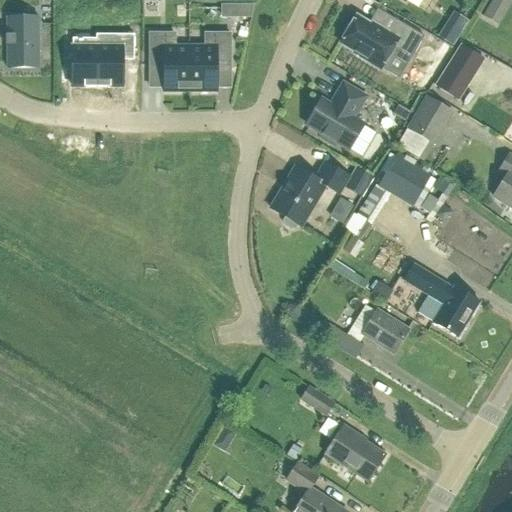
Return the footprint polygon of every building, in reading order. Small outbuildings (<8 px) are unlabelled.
[(500,28),(511,6),(511,1),(510,0),(494,0),(484,19),(500,28)] [(233,7),(233,18),(251,18),(254,6),(233,7)] [(454,49),(470,23),(454,13),(438,40),(454,49)] [(404,14),(401,20),(408,24),(411,19),(404,14)] [(6,36),(5,36),(5,47),(6,47),(7,69),(38,69),(38,19),(6,19),(6,36)] [(342,39),(338,47),(352,55),(351,57),(378,73),(380,71),(397,81),(409,61),(421,39),(394,23),(386,36),(378,31),(377,33),(354,19),(349,27),(346,28),(341,35),(342,39)] [(189,46),(189,92),(217,91),(217,87),(217,65),(221,65),(224,65),(229,65),(230,65),(230,33),(205,33),(205,46),(189,46)] [(189,92),(189,46),(175,46),(174,34),(150,34),(150,66),(163,66),(163,92),(189,92)] [(72,88),(96,88),(96,36),(72,36),(72,88)] [(96,36),(96,88),(121,88),(121,36),(96,36)] [(461,50),(434,92),(458,107),(484,64),(461,50)] [(511,98),(511,70),(508,68),(495,88),(511,98)] [(350,122),(363,100),(341,87),(328,109),(319,103),(304,128),(319,137),(316,141),(332,150),(335,146),(346,153),(361,128),(350,122)] [(435,149),(454,115),(425,99),(397,149),(424,164),(433,148),(435,149)] [(403,125),(410,114),(399,107),(392,117),(403,125)] [(511,208),(511,160),(506,157),(495,174),(503,179),(492,197),(511,208)] [(415,210),(432,179),(396,159),(378,190),(415,210)] [(336,198),(347,180),(323,166),(313,182),(293,170),(268,212),(283,221),(281,224),(282,228),(289,232),(293,231),(295,228),(299,230),(323,190),(336,198)] [(363,200),(374,180),(356,170),(345,190),(363,200)] [(362,244),(372,227),(353,216),(343,233),(362,244)] [(412,268),(403,282),(429,298),(417,316),(456,340),(480,303),(453,287),(451,291),(412,268)] [(372,280),(365,291),(381,301),(388,290),(372,280)] [(297,306),(289,320),(310,333),(355,360),(363,347),(297,306)] [(392,357),(408,332),(377,312),(361,338),(392,357)] [(326,419),(336,405),(309,388),(300,403),(326,419)] [(365,485),(382,459),(353,441),(354,438),(341,430),(323,459),(365,485)] [(301,453),(292,448),(286,457),(295,463),(301,453)] [(336,511),(307,493),(314,482),(294,469),(284,484),(305,497),(295,511),(336,511)]
